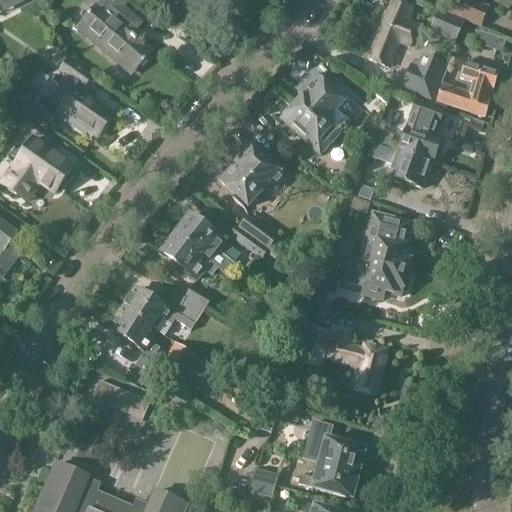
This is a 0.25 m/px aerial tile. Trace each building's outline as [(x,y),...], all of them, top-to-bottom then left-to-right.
[(132,36),(143,25),(124,8),(129,3),(126,0),(88,0),(83,6),(91,12),(76,30),(124,72),(129,66),(135,72),(152,53),(132,36)] [(467,0),(458,0),(451,16),(464,22),(480,28),(488,9),(467,0)] [(388,67),(398,46),(410,50),(419,27),(408,20),(413,9),(393,1),(369,59),(388,67)] [(454,44),(464,22),(451,16),(442,12),(430,34),(454,44)] [(502,55),(506,42),(498,40),(494,52),(502,55)] [(58,74),(66,79),(50,101),(99,136),(112,117),(78,93),(82,88),(84,89),(92,78),(68,60),(58,74)] [(460,79),(472,83),(468,95),(441,87),(437,102),(485,117),(499,73),(465,62),(460,79)] [(405,94),(431,103),(442,70),(422,64),(418,78),(411,75),(405,94)] [(302,97),(300,99),(332,129),(342,132),(343,131),(344,132),(349,128),(348,127),(351,124),(336,111),(344,103),(344,102),(345,101),(343,92),(338,88),(327,87),(316,77),(300,95),(302,97)] [(300,99),(282,119),(320,155),(342,132),(332,129),(300,99)] [(430,164),(430,165),(433,166),(433,167),(438,168),(444,151),(439,150),(442,140),(436,138),(444,114),(415,103),(407,127),(402,140),(398,152),(430,164)] [(30,120),(46,132),(53,121),(37,110),(30,120)] [(23,124),(25,119),(21,114),(16,113),(12,116),(11,121),(14,126),(19,126),(23,124)] [(47,135),(28,121),(20,132),(40,146),(47,135)] [(397,129),(381,122),(374,140),(367,157),(383,163),(397,129)] [(358,153),(367,157),(374,140),(364,136),(362,141),(358,153)] [(14,169),(23,176),(22,176),(37,187),(41,181),(56,192),(72,169),(43,148),(40,152),(23,140),(12,155),(20,161),(14,169)] [(283,173),(250,143),(218,180),(224,186),(222,187),(249,210),(268,188),(275,194),(288,179),(282,175),(283,173)] [(389,178),(392,178),(393,183),(400,186),(404,183),(422,189),(430,165),(430,164),(398,152),(389,178)] [(377,187),(358,180),(352,197),(371,204),(377,187)] [(346,210),(363,215),(367,204),(351,198),(346,210)] [(175,234),(174,236),(218,270),(226,277),(235,266),(218,254),(226,244),(190,216),(175,234)] [(277,240),(248,218),(240,228),(270,250),(277,240)] [(18,235),(0,222),(0,279),(3,282),(23,254),(11,245),(18,235)] [(262,261),(270,250),(240,228),(238,230),(236,229),(230,237),(262,261)] [(196,282),(204,272),(212,278),(218,270),(174,236),(160,253),(196,282)] [(370,265),(369,266),(406,275),(412,254),(403,252),(404,247),(366,237),(359,262),(370,265)] [(349,259),(344,258),(348,242),(334,239),(323,266),(324,267),(320,275),(329,278),(332,269),(343,272),(349,259)] [(369,266),(364,288),(401,297),(406,275),(369,266)] [(193,288),(186,298),(206,310),(212,300),(193,288)] [(338,311),(342,294),(334,291),(318,288),(315,299),(310,298),(309,304),(338,311)] [(136,290),(123,310),(157,333),(156,334),(165,339),(175,323),(177,324),(178,324),(191,333),(206,310),(186,298),(175,315),(136,290)] [(334,312),(308,306),(298,332),(305,334),(309,326),(312,326),(313,322),(330,326),(334,312)] [(157,333),(123,310),(110,330),(147,354),(145,357),(168,372),(206,396),(220,374),(175,344),(168,356),(150,343),(157,333)] [(363,351),(347,347),(351,332),(333,328),(331,334),(312,329),(305,354),(301,353),(297,362),(320,369),(323,359),(352,367),(357,374),(352,392),(375,398),(387,352),(364,346),(363,351)] [(150,404),(99,383),(92,401),(142,423),(150,404)] [(278,411),(266,408),(256,431),(271,435),(278,411)] [(323,450),(319,465),(362,476),(368,452),(311,437),(309,447),(323,450)] [(89,479),(56,464),(34,511),(183,511),(186,507),(154,493),(145,511),(143,511),(85,486),(89,479)] [(315,480),(301,477),(298,486),(355,501),(362,476),(319,465),(315,480)] [(254,471),(251,482),(275,489),(278,477),(254,471)] [(275,489),(251,482),(248,494),(272,500),(275,489)]
